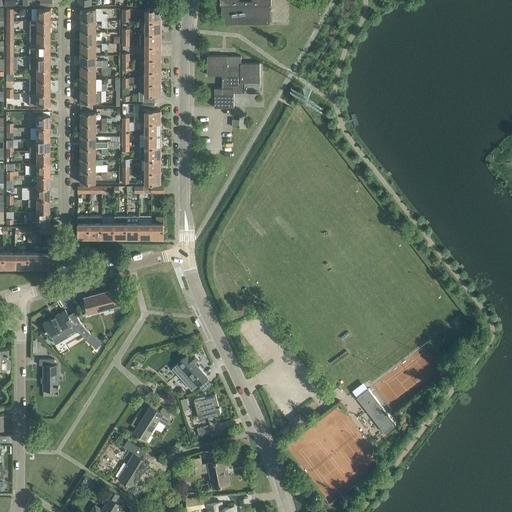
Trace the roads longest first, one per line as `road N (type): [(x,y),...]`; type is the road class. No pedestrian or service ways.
road 1 (residential): [(290,511),(261,427),(192,280),(187,250)]
road 2 (residential): [(71,281),(69,0)]
road 3 (residential): [(187,250),(190,0)]
road 4 (residential): [(17,511),(21,321)]
road 5 (residential): [(187,250),(71,281)]
